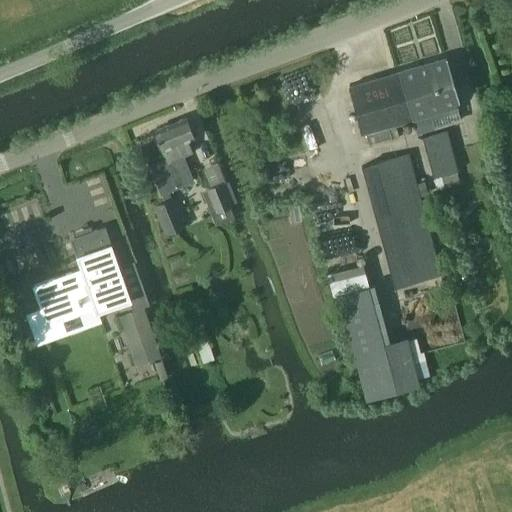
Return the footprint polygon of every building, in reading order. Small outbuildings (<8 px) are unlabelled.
[(446,58),(348,86),(361,134),(365,133),(367,132),(395,124),(456,106),(455,102),(459,101),(446,58)] [(511,91),(503,95),(508,111),(511,109),(511,91)] [(186,139),(193,136),(186,117),(154,129),(165,159),(149,165),(160,193),(162,192),(167,190),(192,180),(182,155),(191,152),(186,139)] [(446,129),(422,136),(433,177),(458,170),(446,129)] [(393,285),(440,273),(408,154),(362,166),(393,285)] [(424,180),(417,182),(421,195),(427,193),(424,180)] [(230,206),(221,184),(207,190),(216,212),(230,206)] [(167,190),(162,192),(165,202),(155,206),(166,232),(182,226),(172,199),(171,200),(167,190)] [(124,287),(109,244),(103,228),(91,232),(89,226),(88,227),(89,228),(83,230),(85,234),(71,239),(81,269),(33,285),(46,321),(94,304),(96,311),(128,300),(132,310),(148,304),(140,281),(124,287)] [(363,262),(328,272),(333,293),(369,284),(363,262)] [(144,308),(117,318),(121,328),(148,318),(144,308)] [(214,359),(201,323),(189,328),(202,364),(214,359)] [(157,345),(131,355),(135,365),(161,355),(157,345)]
